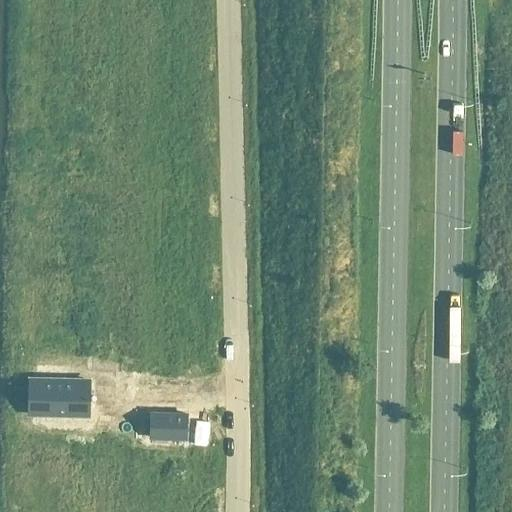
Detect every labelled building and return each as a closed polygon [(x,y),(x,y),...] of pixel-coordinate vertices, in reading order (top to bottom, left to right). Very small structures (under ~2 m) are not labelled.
[(31,36),(30,71),(101,73),(101,38),(31,36)] [(49,122),(48,157),(110,159),(111,123),(49,122)] [(132,165),(131,197),(195,198),(195,166),(132,165)] [(45,322),(44,342),(53,343),(53,357),(87,358),(88,308),(54,307),(54,322),(45,322)] [(116,335),(115,363),(139,363),(140,335),(116,335)] [(38,379),(37,413),(87,414),(88,380),(38,379)] [(150,413),(149,437),(186,438),(186,414),(150,413)] [(163,454),(163,481),(187,482),(187,454),(163,454)] [(22,457),(21,496),(88,497),(89,458),(22,457)] [(163,488),(162,511),(181,511),(186,511),(187,489),(163,488)]
